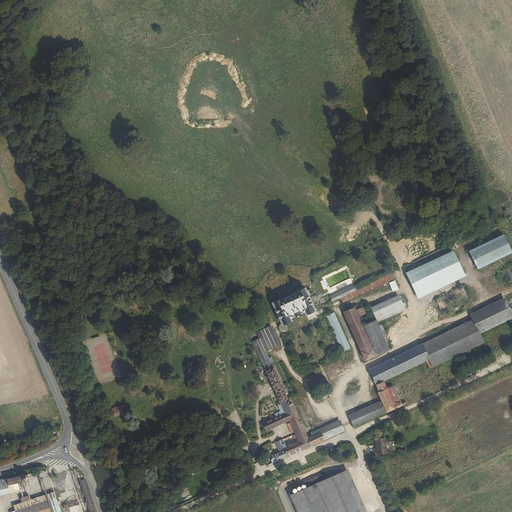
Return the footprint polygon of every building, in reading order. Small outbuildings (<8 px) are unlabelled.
[(423,153),(404,166),(407,172),(426,159),(423,153)] [(384,179),(366,192),(369,197),(388,185),(384,179)] [(502,229),(467,246),(476,266),(511,249),(502,229)] [(463,272),(451,247),(404,270),(415,295),(463,272)] [(392,276),(389,269),(361,282),(360,284),(330,299),(332,304),(392,276)] [(278,323),(277,327),(279,330),(281,330),(286,328),(284,322),(290,319),(289,316),(304,309),(306,312),(314,308),(313,307),(308,296),(310,292),(308,288),(306,287),(305,287),(304,286),(295,290),(296,293),(281,300),(280,296),(272,300),(282,322),(278,323)] [(398,291),(368,305),(374,319),(404,306),(398,291)] [(469,314),(502,298),(501,294),(467,310),(469,314)] [(477,330),(510,314),(505,303),(502,298),(469,314),(470,315),(367,367),(374,383),(382,378),(414,362),(424,357),(429,366),(481,340),(477,330)] [(374,352),(353,304),(343,309),(363,357),(374,352)] [(334,310),(326,313),(342,347),(350,344),(334,310)] [(372,322),(366,325),(376,351),(383,348),(372,322)] [(262,342),(259,336),(251,339),(254,346),(262,342)] [(267,354),(262,342),(254,346),(259,358),(267,354)] [(269,354),(267,354),(259,358),(262,363),(270,360),(271,358),(269,354)] [(262,363),(266,371),(273,367),(270,360),(262,363)] [(508,377),(504,366),(489,374),(493,384),(508,377)] [(266,371),(278,399),(286,397),(273,367),(266,371)] [(385,385),(382,378),(374,383),(381,400),(385,410),(393,406),(394,408),(398,406),(397,404),(404,401),(403,399),(399,400),(393,385),(385,385)] [(294,432),(301,448),(323,438),(320,431),(312,434),(307,437),(288,395),(286,397),(278,399),(283,410),(287,417),(289,422),(294,432)] [(374,415),(385,410),(381,400),(369,405),(374,415)] [(349,414),(352,424),(353,425),(374,415),(369,405),(349,414)] [(126,406),(121,409),(121,410),(113,413),(112,410),(111,411),(111,412),(96,419),(98,425),(124,415),(124,414),(128,412),(126,406)] [(261,420),(265,428),(276,422),(287,417),(283,410),(261,420)] [(278,427),(289,422),(287,417),(276,422),(278,427)] [(320,431),(323,438),(342,430),(342,429),(337,419),(319,427),(320,431)] [(282,448),(286,455),(301,448),(294,432),(290,434),(293,441),(285,445),(281,446),(282,448)] [(383,437),(375,437),(375,451),(383,451),(383,437)] [(90,449),(97,465),(105,462),(99,446),(96,446),(90,449)] [(274,460),(286,455),(282,448),(275,452),(276,455),(271,458),(272,461),(274,460)] [(357,511),(340,474),(291,496),(297,511),(357,511)] [(8,480),(9,486),(30,482),(29,476),(8,480)] [(0,497),(11,496),(9,486),(8,480),(0,481),(0,497)] [(97,511),(87,481),(82,483),(90,511),(97,511)] [(62,511),(58,499),(46,503),(44,498),(33,501),(31,496),(23,499),(24,504),(16,506),(17,511),(15,511),(62,511)]
